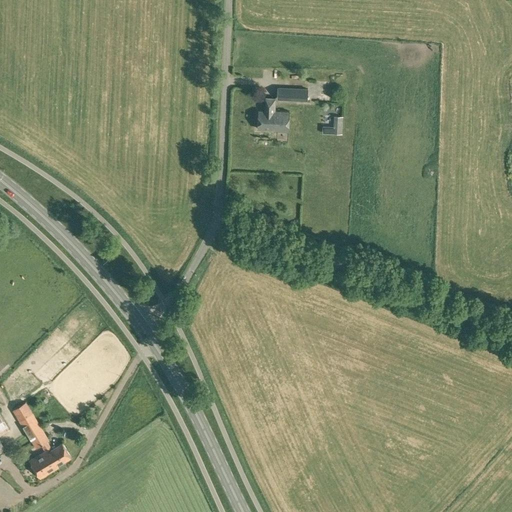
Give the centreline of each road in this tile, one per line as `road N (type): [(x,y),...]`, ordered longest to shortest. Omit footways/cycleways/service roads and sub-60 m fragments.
road 1 (unclassified): [(511,333),(215,220)]
road 2 (unclassified): [(215,220),(228,0)]
road 3 (primary): [(242,511),(144,328)]
road 4 (primary): [(144,328),(0,180)]
road 5 (unclassified): [(144,328),(215,220)]
